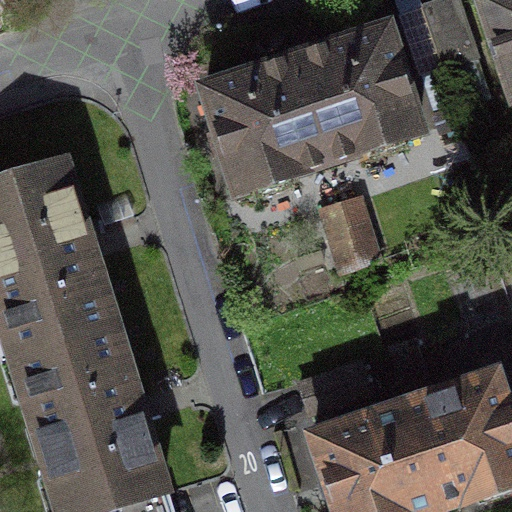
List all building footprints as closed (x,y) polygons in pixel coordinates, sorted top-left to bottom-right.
[(479,58),(459,0),(438,0),(422,6),(422,8),(443,68),(444,70),(479,58)] [(511,0),(481,0),(480,1),(511,96),(511,0)] [(443,68),(422,8),(412,12),(422,42),(432,72),(443,68)] [(403,83),(387,32),(296,62),(328,164),(419,134),(403,83)] [(328,164),(296,62),(205,93),(221,144),(237,195),(328,164)] [(0,183),(0,307),(16,359),(111,330),(86,247),(60,165),(0,183)] [(359,267),(379,260),(360,201),(350,204),(341,207),(359,267)] [(331,210),(322,213),(340,272),(359,267),(341,207),(331,210)] [(111,330),(16,359),(63,511),(167,511),(141,425),(111,330)] [(404,408),(438,509),(511,484),(511,428),(495,378),(422,402),(419,393),(423,391),(407,343),(387,350),(406,408),(404,408)] [(359,365),(300,385),(305,399),(310,414),(369,394),(359,365)] [(404,408),(313,439),(330,490),(337,511),(430,511),(438,509),(404,408)]
